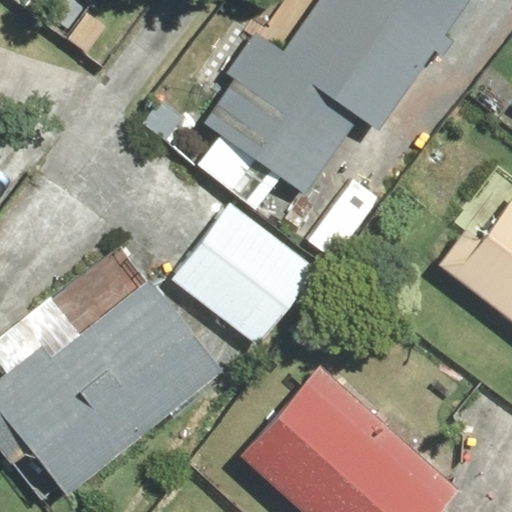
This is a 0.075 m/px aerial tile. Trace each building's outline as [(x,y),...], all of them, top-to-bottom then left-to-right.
[(383,121),(467,0),(315,0),(286,43),(258,23),(229,65),(239,71),(206,118),(309,188),(364,108),(383,121)] [(238,193),(173,276),(268,351),(334,268),(283,228),(238,193)] [(472,223),(444,259),(511,310),(511,193),(483,231),(472,223)] [(365,231),(334,200),(302,233),(333,263),(365,231)] [(70,486),(225,365),(153,273),(55,350),(47,340),(0,376),(0,436),(14,454),(34,439),(70,486)] [(323,360),(243,447),(315,511),(449,511),(442,505),(461,484),(323,360)]
